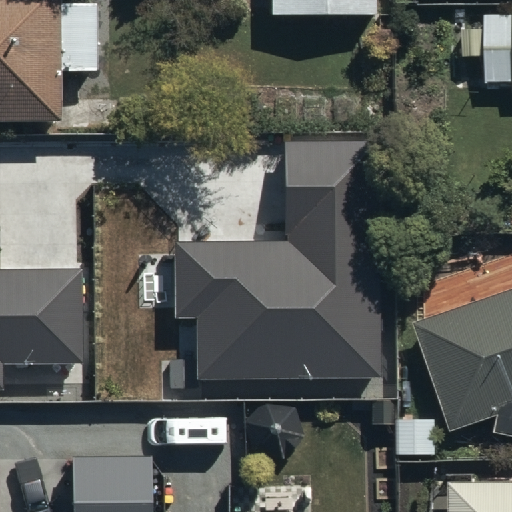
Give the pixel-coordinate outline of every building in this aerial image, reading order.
[(0,0),(0,112),(51,112),(51,131),(123,131),(123,100),(58,100),(58,63),(96,63),(95,0),(0,0)] [(511,9),(485,9),(485,24),(464,24),(464,52),(487,52),(487,76),(511,76),(511,9)] [(381,136),(283,137),(285,239),(175,241),(176,319),(198,319),(199,379),(384,377),(381,136)] [(0,389),(4,389),(4,364),(84,364),(83,267),(0,267),(0,389)] [(511,283),(413,318),(454,426),(501,407),(497,426),(511,429),(511,283)] [(150,511),(150,450),(71,450),(71,511),(150,511)] [(511,511),(511,475),(452,475),(451,511),(511,511)]
